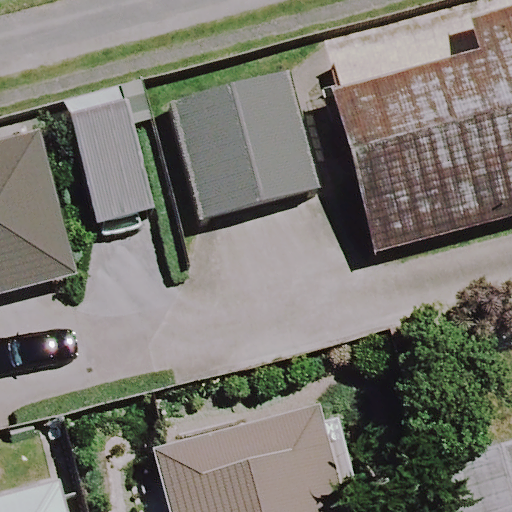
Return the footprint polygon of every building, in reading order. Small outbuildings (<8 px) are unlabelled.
[(511,109),(496,113),(483,55),(331,88),(370,268),(511,237),(511,109)] [(285,103),(166,125),(186,237),(306,215),(285,103)] [(155,235),(129,125),(73,138),(99,248),(155,235)] [(0,309),(69,292),(34,154),(0,163),(0,309)] [(335,511),(311,417),(152,457),(165,511),(335,511)] [(511,511),(511,458),(427,479),(434,511),(511,511)] [(56,511),(54,500),(7,511),(56,511)]
